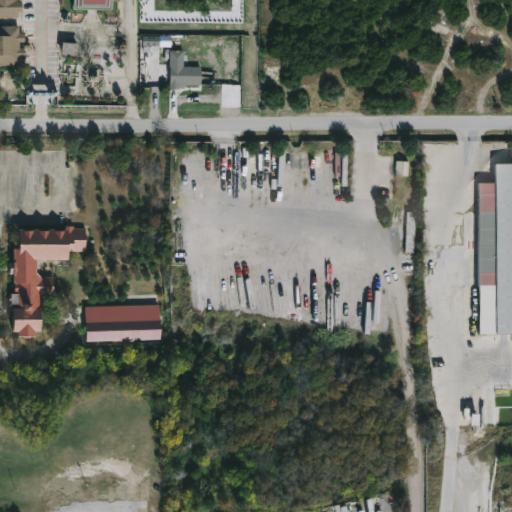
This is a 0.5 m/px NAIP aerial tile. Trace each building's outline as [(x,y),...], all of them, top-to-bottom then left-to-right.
[(0,0),(18,0),(19,1),(23,1),(23,11),(20,11),(20,16),(0,16),(0,0)] [(121,0),(121,1),(115,1),(113,9),(75,8),(75,0),(121,0)] [(20,32),(20,33),(26,33),(26,41),(21,41),(21,48),(27,47),(27,56),(21,56),(22,64),(0,64),(0,25),(20,25),(20,32)] [(61,54),(76,55),(77,43),(62,42),(61,54)] [(185,53),(185,65),(202,65),(202,84),(188,84),(188,88),(170,88),(170,49),(185,49),(185,53)] [(511,161),(511,331),(481,333),(479,181),(498,180),(498,161),(511,161)] [(417,251),(408,251),(409,210),(417,210),(417,251)] [(75,224),(75,227),(87,227),(86,250),(72,250),(72,257),(38,257),(38,270),(43,270),(43,275),(55,276),(55,295),(45,295),(45,308),(43,308),(43,329),(38,329),(38,334),(20,334),(20,329),(15,329),(15,307),(12,307),(13,291),(16,291),(16,272),(12,272),(12,260),(16,260),(16,239),(20,239),(21,226),(68,227),(68,224),(75,224)] [(85,341),(160,339),(160,304),(85,306),(85,341)]
